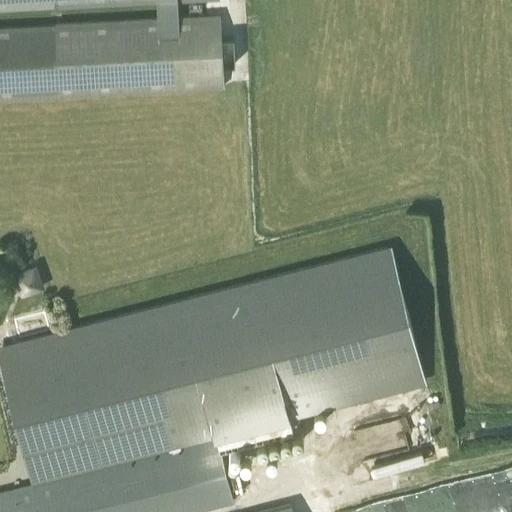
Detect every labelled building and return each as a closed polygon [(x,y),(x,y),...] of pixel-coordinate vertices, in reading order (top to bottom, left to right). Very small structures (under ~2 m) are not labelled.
[(0,0),(0,96),(104,91),(224,85),(221,16),(101,22),(0,26),(0,7),(146,0),(0,0)] [(37,481),(421,383),(386,247),(2,345),(37,481)] [(38,260),(13,270),(23,295),(47,286),(38,260)] [(217,437),(32,484),(0,492),(0,511),(189,511),(234,501),(217,437)] [(500,471),(359,503),(360,511),(485,511),(508,507),(500,471)] [(292,511),(290,501),(267,507),(248,511),(292,511)]
